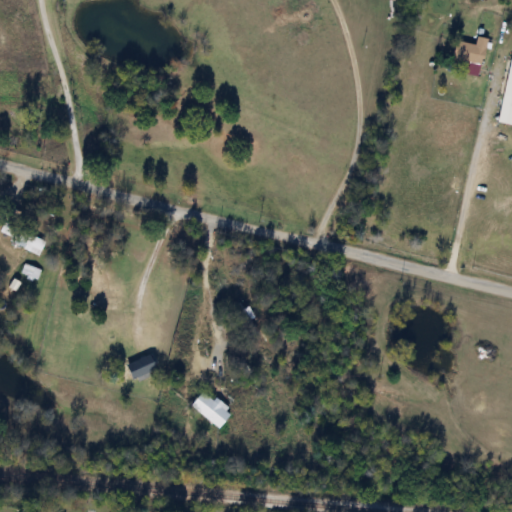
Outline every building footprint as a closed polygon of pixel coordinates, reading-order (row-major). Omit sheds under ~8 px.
[(454,41),(450,58),(480,65),(486,39),(475,36),(473,45),(454,41)] [(43,242),(19,227),(11,240),(36,255),(43,242)] [(109,274),(91,273),(90,308),(121,309),(122,290),(108,290),(109,274)] [(230,310),(243,325),(250,320),(236,304),(230,310)] [(125,361),(128,377),(152,372),(149,356),(125,361)] [(189,405),(216,428),(227,415),(200,392),(189,405)]
